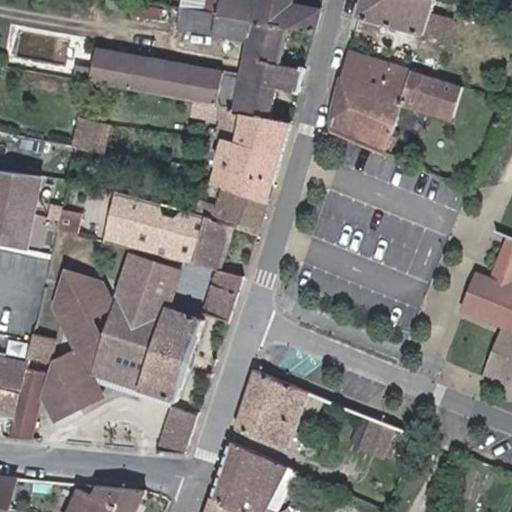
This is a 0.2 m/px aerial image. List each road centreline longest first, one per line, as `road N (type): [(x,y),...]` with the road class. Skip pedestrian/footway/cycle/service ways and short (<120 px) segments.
road 1 (residential): [(251,318),(338,0)]
road 2 (residential): [(511,426),(251,318)]
road 3 (residential): [(202,478),(0,453)]
road 4 (residential): [(251,318),(202,478)]
